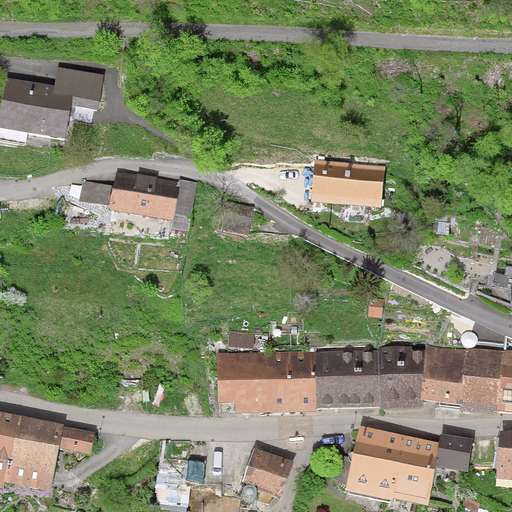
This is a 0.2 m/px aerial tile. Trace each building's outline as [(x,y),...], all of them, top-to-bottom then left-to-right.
[(24,135),(62,142),(68,108),(95,113),(100,81),(56,74),(53,94),(6,86),(0,121),(0,144),(22,148),(24,135)] [(382,171),(314,166),(310,204),(379,209),(382,171)] [(113,191),(83,185),(79,204),(109,210),(109,213),(171,224),(169,232),(186,235),(194,187),(177,185),(176,188),(116,178),(113,191)] [(503,278),(511,278),(511,268),(504,268),(503,278)] [(371,304),(369,317),(379,318),(381,305),(371,304)] [(461,337),(460,340),(459,343),(460,346),(462,349),(465,351),(468,351),(471,350),(473,348),(475,345),(475,342),(475,339),(473,337),(470,335),(467,335),(464,336),(461,337)] [(405,406),(405,403),(418,402),(424,349),(422,349),(421,356),(402,356),(402,352),(376,352),(375,357),(378,407),(405,406)] [(459,407),(458,413),(460,413),(463,353),(424,349),(418,402),(434,404),(434,411),(439,411),(440,405),(459,407)] [(316,411),(321,411),(378,409),(375,357),(376,352),(373,352),(373,357),(310,358),(310,360),(313,411),(316,411)] [(463,353),(460,412),(495,414),(499,356),(463,353)] [(511,357),(499,356),(495,414),(511,414),(511,357)] [(238,409),(238,413),(313,411),(310,360),(217,363),(217,402),(233,402),(233,410),(238,409)] [(2,485),(46,494),(55,451),(88,457),(92,439),(0,421),(0,490),(1,491),(2,485)] [(466,473),(471,448),(439,441),(437,451),(358,434),(346,490),(427,507),(435,467),(466,473)] [(511,437),(502,436),(499,474),(511,474),(511,437)] [(254,458),(244,487),(278,499),(288,470),(254,458)] [(242,492),(241,495),(240,498),(241,500),(242,503),(245,504),(248,505),(251,504),(253,503),(255,500),(255,497),(254,494),(253,492),(250,490),(247,490),(244,491),(242,492)]
